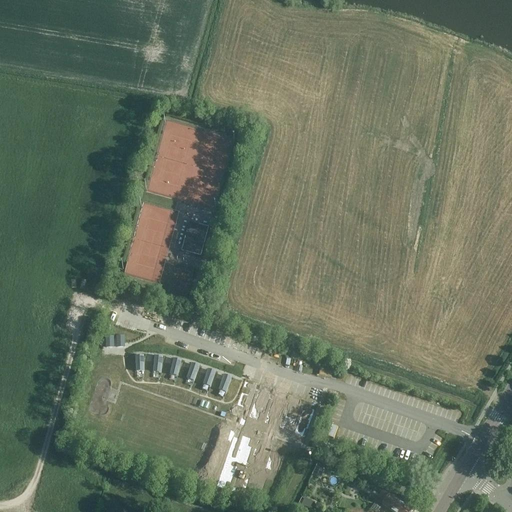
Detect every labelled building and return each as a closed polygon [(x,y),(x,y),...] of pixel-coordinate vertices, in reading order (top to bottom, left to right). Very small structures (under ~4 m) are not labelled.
[(200,257),(208,228),(189,223),(181,252),(200,257)] [(160,373),(162,359),(155,358),(153,373),(160,373)] [(177,377),(181,362),(174,361),(170,375),(177,377)] [(194,382),(198,368),(192,365),(187,379),(194,382)] [(210,388),(215,374),(208,371),(203,385),(210,388)] [(226,393),(231,379),(224,377),(219,391),(226,393)] [(248,396),(243,394),(239,405),(244,407),(248,396)] [(253,410),(251,416),(257,418),(263,402),(257,400),(255,405),(254,405),(252,410),(253,410)] [(268,416),(266,421),(272,423),(278,407),(272,405),(270,411),(269,410),(267,415),(268,416)] [(283,421),(281,426),(287,428),(293,412),(287,410),(285,416),(284,416),(282,421),(283,421)] [(303,434),(308,418),(302,416),(300,421),(299,421),(298,426),(297,432),(303,434)] [(243,457),(249,441),(243,439),(241,445),(240,444),(238,449),(239,450),(237,455),(243,457)] [(258,462),(264,446),(258,444),(256,450),(255,449),(253,454),(254,455),(253,460),(258,462)] [(274,468),(279,452),(273,449),(271,455),(270,455),(269,460),(270,460),(268,465),(274,468)] [(217,470),(210,468),(203,485),(210,488),(217,470)] [(233,476),(226,474),(220,491),(227,493),(233,476)] [(249,495),(255,498),(260,482),(254,479),(252,485),(251,485),(250,490),(251,490),(249,495)] [(389,511),(409,511),(410,511),(388,496),(381,506),(389,511)]
